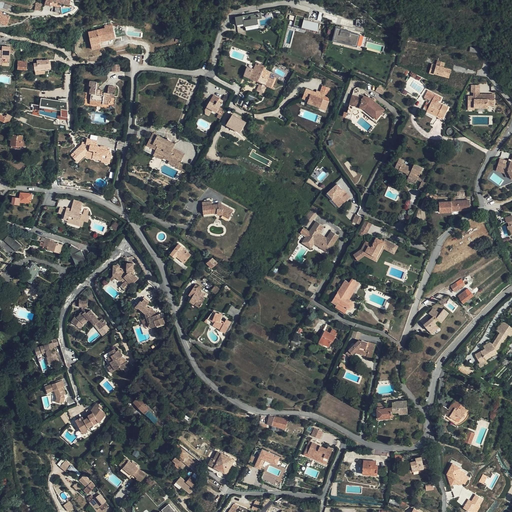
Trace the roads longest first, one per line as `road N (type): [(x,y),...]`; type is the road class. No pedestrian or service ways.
road 1 (residential): [(346,432),(227,399),(195,369),(166,287)]
road 2 (residential): [(346,432),(323,497),(231,490),(217,511)]
road 3 (residential): [(403,345),(436,250),(487,203)]
road 4 (residential): [(511,288),(440,363),(428,428)]
road 5 (residential): [(0,33),(65,50),(74,63),(127,55),(133,73)]
road 6 (residential): [(205,73),(230,15),(292,1),(310,5)]
road 7 (residential): [(205,73),(235,87),(232,106),(257,116),(312,85)]
road 8 (residential): [(133,73),(116,189),(121,212)]
road 9 (residential): [(87,279),(67,300),(61,325),(79,401)]
road 10 (residential): [(121,212),(72,192),(0,191)]
